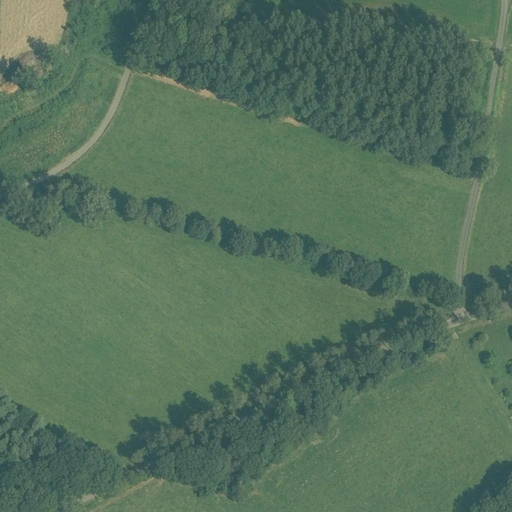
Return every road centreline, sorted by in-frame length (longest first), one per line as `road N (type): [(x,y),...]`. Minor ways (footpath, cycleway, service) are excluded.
road 1 (unclassified): [(56,511),(448,326),(511,304)]
road 2 (unclassified): [(0,197),(57,170),(104,127),(153,0)]
